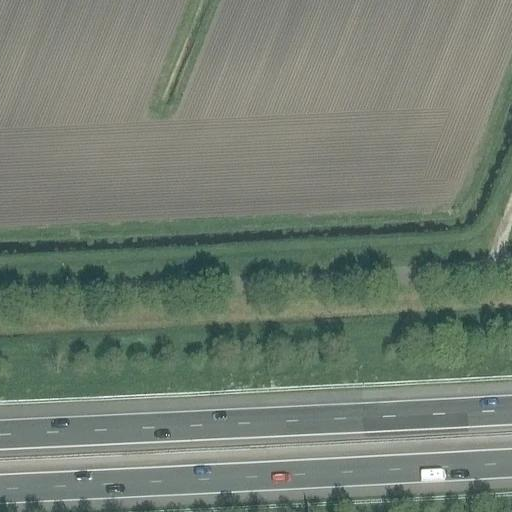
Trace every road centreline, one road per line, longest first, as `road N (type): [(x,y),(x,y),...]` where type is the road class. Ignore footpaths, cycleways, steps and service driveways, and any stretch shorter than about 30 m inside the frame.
road 1 (unclassified): [(0,296),(511,268)]
road 2 (motorway): [(0,489),(511,462)]
road 3 (motorway): [(511,409),(0,435)]
